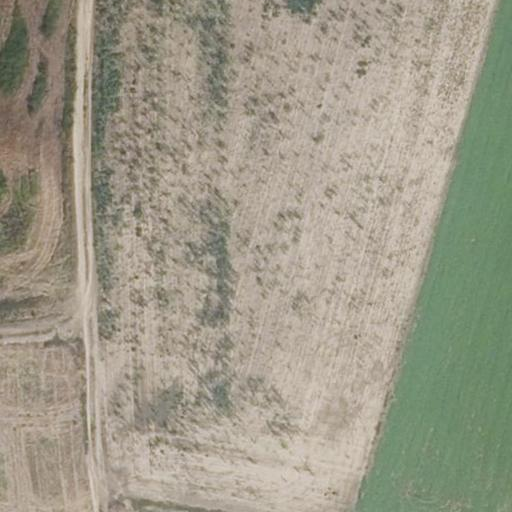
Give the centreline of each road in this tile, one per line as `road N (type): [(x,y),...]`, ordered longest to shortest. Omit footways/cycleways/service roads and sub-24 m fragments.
road 1 (track): [(87,0),(87,282)]
road 2 (track): [(87,282),(121,511)]
